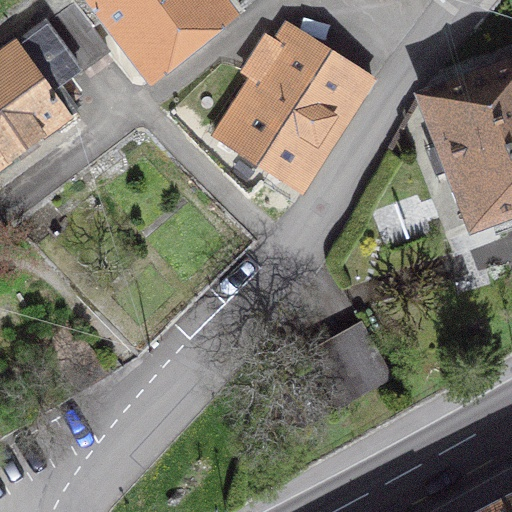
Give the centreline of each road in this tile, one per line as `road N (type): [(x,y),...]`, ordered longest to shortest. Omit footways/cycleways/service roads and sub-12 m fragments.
road 1 (residential): [(479,0),(70,502),(71,511)]
road 2 (primary): [(343,511),(511,422)]
